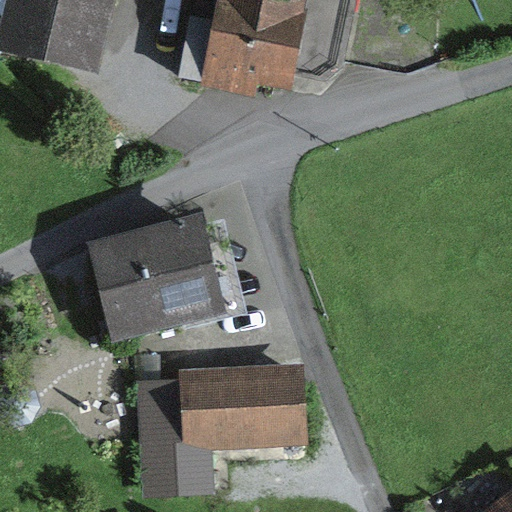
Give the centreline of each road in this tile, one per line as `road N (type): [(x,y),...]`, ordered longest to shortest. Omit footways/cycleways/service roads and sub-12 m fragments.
road 1 (residential): [(382,511),(306,330),(248,147)]
road 2 (unclassified): [(248,147),(0,275)]
road 3 (unclassified): [(511,68),(248,147)]
